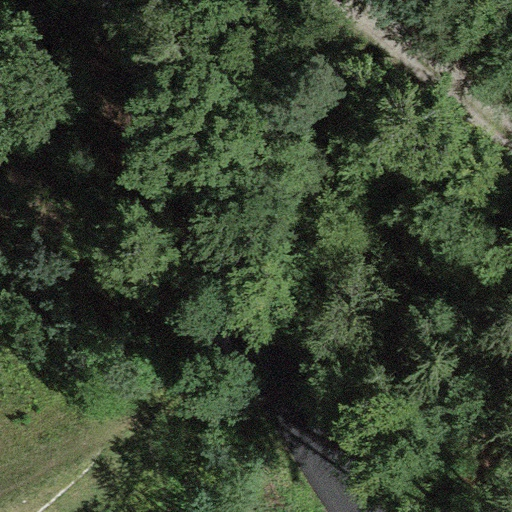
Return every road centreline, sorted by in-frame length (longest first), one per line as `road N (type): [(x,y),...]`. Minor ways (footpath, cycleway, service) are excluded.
road 1 (tertiary): [(119,0),(362,511)]
road 2 (track): [(511,141),(345,0)]
